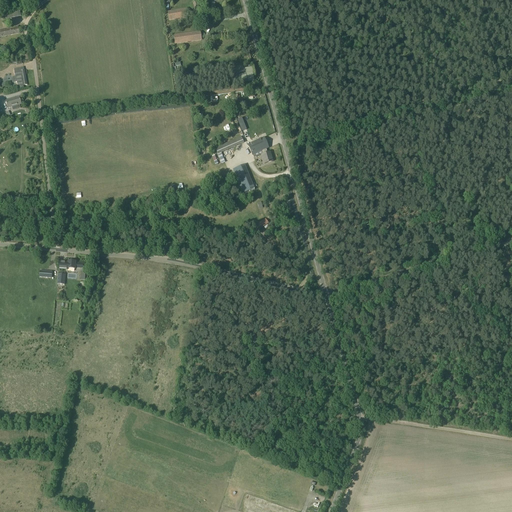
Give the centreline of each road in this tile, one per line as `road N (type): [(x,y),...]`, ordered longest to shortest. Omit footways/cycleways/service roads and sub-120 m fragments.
road 1 (tertiary): [(325,294),(243,0)]
road 2 (unclassified): [(325,294),(161,259),(53,248)]
road 3 (unclassified): [(53,248),(27,32),(39,0)]
road 4 (tertiary): [(331,511),(360,427),(325,294)]
road 5 (tertiary): [(325,294),(511,241)]
road 6 (track): [(511,439),(359,417)]
road 7 (track): [(161,259),(203,175),(204,133)]
